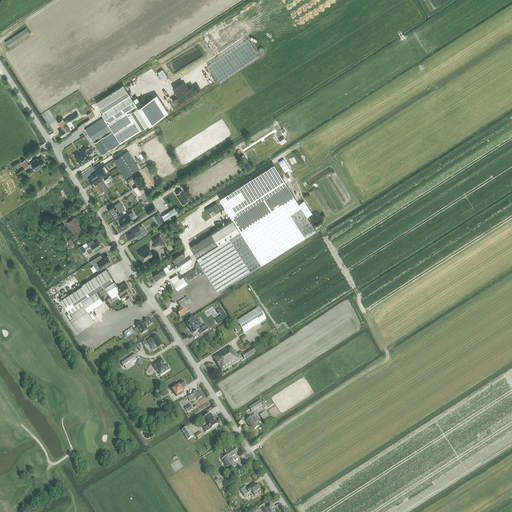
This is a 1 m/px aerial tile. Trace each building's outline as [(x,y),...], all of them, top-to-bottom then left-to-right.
[(9,48),(30,35),(26,29),(5,42),(9,48)] [(248,39),(206,67),(218,84),(259,56),(248,39)] [(162,69),(157,72),(159,75),(157,76),(160,80),(161,78),(162,80),(167,76),(162,69)] [(105,113),(130,96),(123,85),(96,103),(103,114),(105,113)] [(175,95),(180,103),(190,97),(182,85),(173,90),(176,94),(175,95)] [(105,113),(103,114),(101,115),(103,118),(103,117),(107,123),(109,122),(121,114),(122,116),(137,106),(130,96),(105,113)] [(153,96),(138,107),(149,125),(165,114),(153,96)] [(101,155),(108,151),(120,143),(140,130),(142,132),(147,129),(145,127),(149,125),(138,107),(122,117),(121,114),(109,122),(107,123),(103,117),(96,122),(85,130),(101,155)] [(77,113),(67,119),(69,122),(79,116),(77,113)] [(63,119),(58,122),(60,126),(63,129),(59,132),(62,136),(70,131),(66,124),(69,122),(67,119),(64,121),(63,119)] [(85,148),(76,153),(74,155),(77,160),(80,166),(92,158),(89,155),(92,153),(91,152),(89,148),(86,150),(85,148)] [(123,154),(114,159),(125,177),(134,172),(123,154)] [(245,167),(249,164),(243,155),(239,158),(245,167)] [(35,170),(45,163),(42,158),(38,160),(37,158),(30,162),(35,170)] [(25,168),(29,165),(25,160),(21,162),(25,168)] [(93,177),(88,180),(91,184),(100,178),(107,174),(102,166),(95,171),(97,174),(93,177)] [(100,194),(104,191),(106,194),(109,192),(102,181),(94,186),(100,194)] [(240,230),(218,244),(197,258),(196,258),(199,262),(205,273),(207,276),(209,278),(218,292),(316,230),(308,216),(300,203),(287,183),(232,217),(234,219),(240,230)] [(134,187),(140,195),(142,193),(144,191),(139,184),(134,187)] [(181,191),(176,194),(182,204),(187,200),(181,191)] [(308,216),(313,213),(305,200),(300,203),(308,216)] [(108,210),(113,218),(125,210),(122,206),(119,208),(117,204),(108,210)] [(145,209),(148,214),(156,209),(153,204),(145,209)] [(161,214),(164,220),(177,213),(174,208),(161,214)] [(132,212),(118,220),(123,227),(133,221),(131,217),(134,215),(132,212)] [(74,233),(81,229),(77,223),(78,223),(74,218),(72,219),(70,216),(63,220),(65,224),(68,222),(74,233)] [(240,230),(234,219),(211,233),(218,244),(240,230)] [(132,232),(127,236),(130,241),(137,237),(138,240),(145,236),(142,231),(141,231),(139,228),(132,232)] [(197,258),(218,244),(211,233),(190,247),(197,258)] [(167,244),(161,235),(152,240),(158,249),(167,244)] [(67,248),(71,246),(74,244),(71,239),(68,241),(67,240),(63,242),(67,248)] [(93,240),(87,243),(88,246),(89,247),(90,246),(93,250),(100,246),(97,241),(95,243),(93,240)] [(143,263),(153,256),(147,247),(137,253),(143,263)] [(109,259),(107,255),(101,259),(99,256),(92,261),(94,265),(98,262),(101,268),(111,262),(109,259)] [(196,269),(194,271),(183,277),(180,279),(177,274),(170,279),(177,291),(203,274),(205,273),(199,262),(196,263),(195,268),(196,269)] [(158,271),(152,274),(153,276),(154,278),(155,278),(156,280),(162,276),(167,273),(166,272),(164,268),(163,268),(162,269),(161,267),(157,269),(158,271)] [(106,269),(96,275),(81,285),(62,299),(60,299),(69,312),(82,303),(81,301),(96,291),(103,286),(113,280),(108,272),(108,273),(106,269)] [(119,294),(122,298),(128,294),(126,291),(125,289),(128,288),(125,283),(118,288),(114,282),(105,287),(111,296),(112,298),(115,296),(119,294)] [(103,301),(96,291),(81,301),(82,303),(88,311),(103,301)] [(185,304),(187,303),(190,300),(188,297),(185,299),(178,303),(182,309),(177,312),(180,318),(190,312),(185,304)] [(221,308),(220,309),(217,311),(219,313),(218,314),(219,315),(220,315),(221,317),(216,320),(218,324),(227,318),(221,308)] [(259,308),(250,314),(237,323),(238,325),(241,330),(244,334),(266,320),(259,308)] [(127,317),(120,321),(124,326),(131,322),(127,317)] [(202,329),(195,318),(186,324),(193,335),(199,332),(201,335),(209,331),(206,326),(202,329)] [(137,334),(140,331),(142,334),(148,330),(146,328),(152,324),(149,319),(137,327),(134,329),(137,334)] [(151,340),(157,349),(162,345),(156,336),(151,340)] [(240,360),(234,350),(233,351),(230,347),(213,358),(216,362),(215,362),(222,372),(240,360)] [(245,360),(257,352),(254,348),(242,355),(245,360)] [(132,354),(120,363),(123,367),(136,359),(132,354)] [(166,366),(162,360),(152,366),(157,372),(160,376),(169,370),(166,366)] [(172,390),(176,397),(184,392),(182,390),(187,387),(183,381),(175,387),(175,388),(172,390)] [(202,398),(198,392),(188,398),(190,403),(196,399),(197,401),(202,398)] [(265,422),(270,419),(265,412),(260,415),(265,422)] [(206,433),(218,425),(211,414),(204,418),(208,425),(203,429),(206,433)] [(253,431),(262,425),(255,416),(246,422),(253,431)] [(181,431),(188,440),(194,437),(187,427),(181,431)] [(229,470),(236,466),(231,459),(238,454),(234,448),(233,449),(230,445),(223,450),(228,457),(223,460),(229,470)] [(226,486),(223,479),(219,481),(218,479),(214,481),(219,490),(226,486)] [(244,496),(251,491),(255,496),(258,494),(257,491),(259,490),(256,484),(247,490),(245,487),(240,490),(244,496)]
